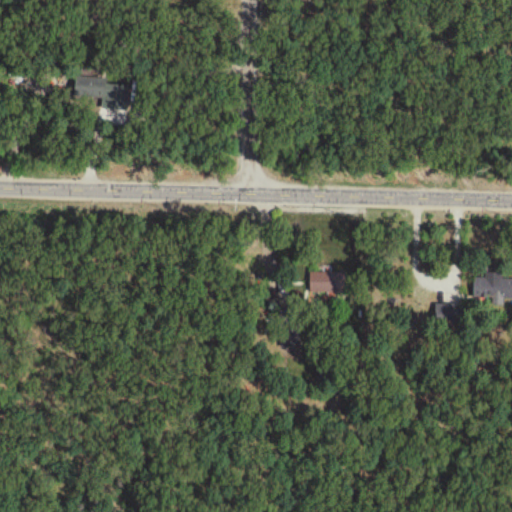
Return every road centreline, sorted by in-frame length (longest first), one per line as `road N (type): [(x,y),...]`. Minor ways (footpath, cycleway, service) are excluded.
road 1 (tertiary): [(0,182),(290,194)]
road 2 (tertiary): [(290,194),(511,199)]
road 3 (residential): [(233,192),(238,0)]
